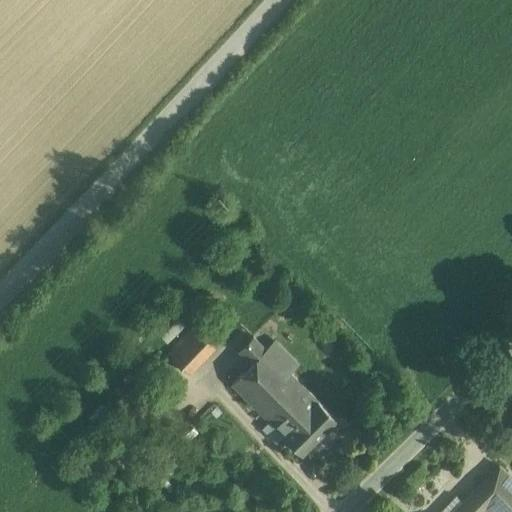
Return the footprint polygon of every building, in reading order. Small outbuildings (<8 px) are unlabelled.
[(195,327),(169,353),(189,373),(215,346),(195,327)] [(318,401),(253,337),(239,350),(252,364),(232,384),(284,436),(283,436),(302,454),(337,419),(318,401)] [(511,486),(511,477),(498,464),(483,480),(498,495),(501,498),(511,486)] [(483,480),(452,511),(481,511),(484,509),(498,495),(483,480)] [(511,486),(501,498),(511,508),(511,486)] [(511,511),(511,508),(501,498),(498,495),(484,509),(487,511),(511,511)]
